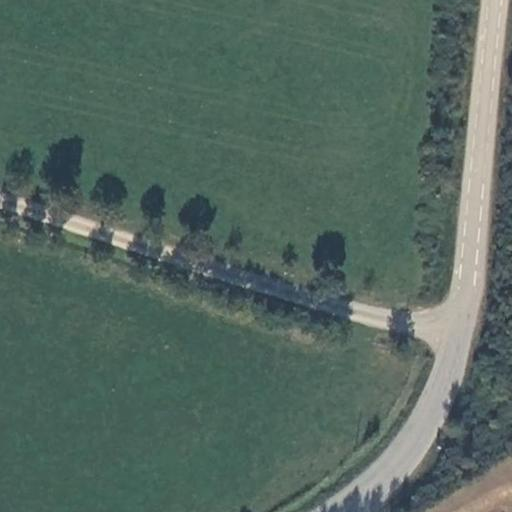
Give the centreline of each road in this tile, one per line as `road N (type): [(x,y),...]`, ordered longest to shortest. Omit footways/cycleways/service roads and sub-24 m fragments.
road 1 (unclassified): [(459,328),(328,306),(0,205)]
road 2 (unclassified): [(495,0),(459,328)]
road 3 (unclassified): [(459,328),(451,371),(430,415),(344,511)]
